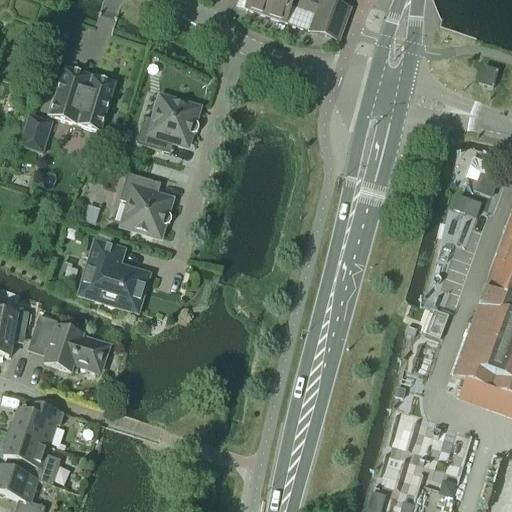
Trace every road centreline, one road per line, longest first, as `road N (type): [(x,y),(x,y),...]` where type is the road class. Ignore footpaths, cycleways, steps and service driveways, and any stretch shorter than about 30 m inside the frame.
road 1 (secondary): [(281,511),(341,273)]
road 2 (tertiary): [(369,94),(340,89),(155,0)]
road 3 (secondary): [(369,94),(341,273)]
road 4 (secondary): [(341,273),(396,102)]
